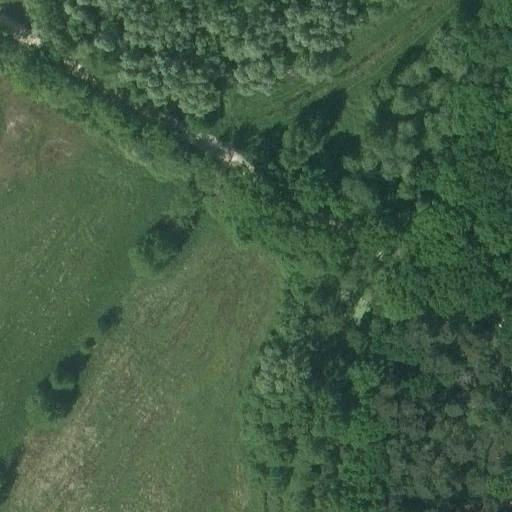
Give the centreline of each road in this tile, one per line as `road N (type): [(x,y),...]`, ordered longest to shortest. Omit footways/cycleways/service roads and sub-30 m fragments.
road 1 (track): [(187,139),(511,328)]
road 2 (track): [(0,25),(187,139)]
